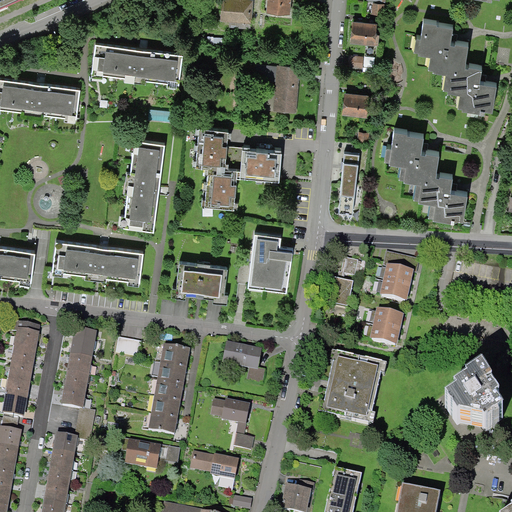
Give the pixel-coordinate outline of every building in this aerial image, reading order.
[(0,0),(0,8),(19,0),(0,0)] [(221,0),(220,18),(249,20),(250,0),(221,0)] [(287,9),(287,0),(267,0),(267,8),(287,9)] [(371,12),(383,13),(384,3),(372,2),(371,12)] [(453,25),(437,22),(437,21),(424,19),(421,36),(417,35),(414,49),(419,50),(419,52),(431,54),(428,67),(445,70),(447,71),(444,86),(449,87),(449,89),(461,92),(459,105),(464,106),(464,107),(483,110),(484,107),(492,109),(496,84),(479,80),(482,66),(469,64),(469,66),(464,65),(468,43),(456,40),(456,43),(450,42),(453,25)] [(376,35),(377,24),(353,22),(350,43),(375,46),(378,46),(379,35),(376,35)] [(145,82),(145,78),(168,81),(167,85),(178,86),(182,53),(95,42),(91,75),(101,77),(102,73),(124,75),(124,80),(145,82)] [(349,54),(348,65),(362,66),(363,55),(349,54)] [(276,64),(276,65),(255,63),(254,78),(274,80),(274,83),(275,83),(273,109),(295,111),(297,85),(298,66),(276,64)] [(42,116),(43,112),(65,115),(65,119),(75,120),(79,87),(0,77),(0,106),(22,109),(21,113),(42,116)] [(367,118),(370,96),(345,93),(342,115),(367,118)] [(277,149),(224,144),(226,128),(196,125),(192,164),(205,165),(202,204),(231,206),(234,174),(274,178),(277,149)] [(424,134),(408,131),(408,130),(394,128),(391,145),(387,144),(384,158),(389,159),(389,161),(401,163),(399,176),(415,179),(417,180),(414,195),(419,196),(419,198),(431,200),(429,214),(434,215),(434,216),(454,219),(454,216),(462,218),(467,192),(450,189),(452,175),(440,173),(439,175),(435,174),(439,152),(426,149),(426,152),(420,151),(424,134)] [(124,192),(128,192),(125,215),(121,214),(120,225),(153,229),(164,142),(131,138),(129,149),(133,149),(131,172),(127,171),(124,192)] [(359,155),(344,154),(339,215),(352,216),(359,155)] [(278,234),(252,231),(246,281),(285,286),(291,246),(277,244),(278,234)] [(106,279),(107,275),(129,278),(129,282),(139,283),(144,250),(57,239),(53,272),(63,274),(64,270),(86,273),(86,277),(106,279)] [(0,274),(20,277),(19,281),(30,282),(34,249),(0,245),(0,274)] [(341,269),(344,270),(344,274),(354,276),(357,261),(347,259),(343,258),(341,269)] [(227,271),(179,264),(176,289),(172,289),(171,299),(185,300),(185,297),(213,300),(213,304),(227,306),(228,296),(224,295),(227,271)] [(406,287),(409,273),(386,267),(382,282),(406,287)] [(346,308),(346,307),(351,283),(329,279),(324,302),(333,304),(333,306),(346,308)] [(402,302),(406,287),(382,282),(379,296),(402,302)] [(396,331),(399,317),(376,312),(372,326),(396,331)] [(392,346),(396,331),(372,326),(369,341),(392,346)] [(88,359),(93,333),(74,330),(70,356),(88,359)] [(33,351),(36,334),(17,331),(14,348),(33,351)] [(114,353),(121,354),(124,339),(117,338),(114,353)] [(121,354),(129,355),(131,340),(124,339),(121,354)] [(129,355),(136,357),(139,342),(131,340),(129,355)] [(262,371),(254,369),(258,352),(224,345),(221,363),(248,368),(245,381),(259,384),(262,371)] [(184,368),(187,351),(164,347),(161,364),(184,368)] [(30,368),(33,351),(14,348),(11,364),(30,368)] [(387,365),(332,353),(330,363),(333,364),(324,405),(321,404),(319,414),(373,426),(375,416),(372,415),(381,374),(384,375),(387,365)] [(85,376),(88,359),(70,356),(67,372),(85,376)] [(27,384),(30,368),(11,364),(8,381),(27,384)] [(181,385),(184,368),(161,364),(158,381),(181,385)] [(82,392),(85,376),(67,372),(64,389),(82,392)] [(457,425),(460,423),(482,428),(484,431),(502,419),(495,408),(499,405),(491,394),(488,396),(484,391),(490,388),(481,375),(466,386),(467,388),(454,396),(456,400),(445,407),(457,425)] [(24,401),(27,384),(8,381),(5,398),(24,401)] [(178,402),(181,385),(158,381),(155,398),(178,402)] [(80,409),(82,392),(64,389),(61,406),(79,409),(80,409)] [(21,418),(24,401),(5,398),(2,414),(17,417),(21,418)] [(175,419),(178,402),(155,398),(152,415),(175,419)] [(236,423),(243,425),(247,407),(223,402),(222,404),(212,402),(209,415),(220,417),(219,420),(236,423)] [(79,409),(77,416),(92,419),(93,411),(80,409),(79,409)] [(17,417),(2,414),(1,422),(16,424),(17,417)] [(172,436),(175,419),(152,415),(149,432),(172,436)] [(77,416),(76,424),(91,426),(92,419),(77,416)] [(16,424),(1,422),(0,426),(0,429),(14,432),(16,424)] [(240,437),(243,425),(236,423),(233,436),(240,437)] [(76,424),(75,431),(89,434),(91,426),(76,424)] [(0,446),(15,449),(18,433),(14,432),(0,429),(0,446)] [(75,431),(73,439),(75,439),(88,441),(89,434),(75,431)] [(72,456),(75,439),(73,439),(56,436),(53,452),(72,456)] [(108,437),(99,436),(97,451),(105,453),(108,437)] [(231,447),(248,451),(250,439),(240,437),(233,436),(231,447)] [(162,446),(162,449),(129,444),(130,441),(122,440),(121,446),(124,447),(123,451),(126,452),(124,464),(156,469),(158,460),(176,463),(179,449),(162,446)] [(0,463),(12,466),(15,449),(0,446),(0,463)] [(69,472),(72,456),(53,452),(50,469),(69,472)] [(230,490),(232,480),(236,463),(194,454),(191,469),(209,472),(208,475),(218,477),(216,487),(230,490)] [(0,481),(9,483),(12,466),(0,463),(0,481)] [(66,489),(69,472),(50,469),(47,486),(66,489)] [(353,511),(361,477),(334,471),(324,511),(353,511)] [(0,498),(6,499),(9,483),(0,481),(0,498)] [(283,511),(303,511),(306,501),(309,502),(311,493),(308,492),(310,484),(301,482),(299,490),(285,487),(279,511),(283,511)] [(63,506),(66,489),(47,486),(44,502),(63,506)] [(436,511),(440,495),(401,488),(396,511),(436,511)] [(230,507),(247,510),(249,501),(232,498),(230,507)] [(61,511),(63,506),(44,502),(42,511),(61,511)]
